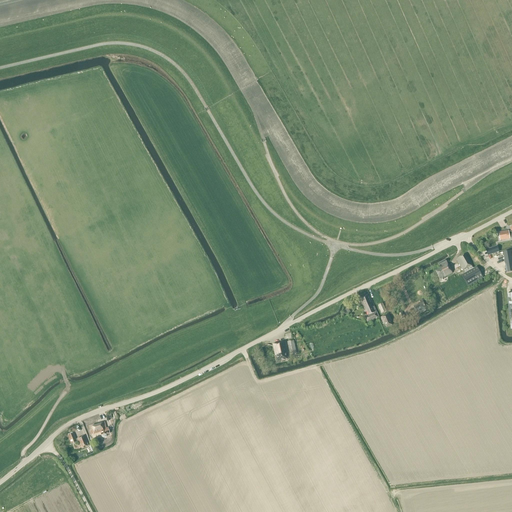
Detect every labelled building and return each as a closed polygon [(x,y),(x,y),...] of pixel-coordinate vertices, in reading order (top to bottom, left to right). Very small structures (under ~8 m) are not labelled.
[(508,231),(499,233),(500,241),(510,239),(510,238),(511,238),(511,233),(509,233),(508,231)] [(511,251),(503,253),(507,274),(511,272),(511,251)] [(466,254),(464,255),(456,259),(463,271),(472,266),(466,254)] [(446,260),(438,264),(440,269),(435,271),(440,281),(443,280),(443,278),(452,274),(446,260)] [(462,275),(464,279),(468,287),(483,278),(477,267),(462,275)] [(376,313),(377,312),(374,306),(373,307),(368,295),(359,299),(366,313),(367,312),(368,316),(369,316),(365,318),(367,323),(378,318),(376,313)] [(414,308),(416,314),(426,310),(422,300),(419,301),(421,305),(414,308)] [(378,306),(382,314),(386,312),(383,304),(378,306)] [(392,326),(390,322),(392,321),(389,314),(381,318),(383,323),(384,322),(386,328),(392,326)] [(293,341),(287,342),(290,355),(296,354),(293,341)] [(285,342),(272,345),(275,358),(277,358),(277,362),(288,360),(286,354),(288,354),(285,342)] [(109,434),(108,428),(106,429),(104,423),(91,427),(92,430),(90,431),(91,435),(93,435),(100,433),(102,438),(103,439),(106,438),(106,436),(106,435),(109,434)] [(71,445),(76,442),(75,440),(73,434),(67,436),(71,445)] [(86,443),(84,436),(76,439),(75,440),(76,442),(77,442),(79,445),(80,445),(82,449),(87,447),(85,443),(86,443)]
